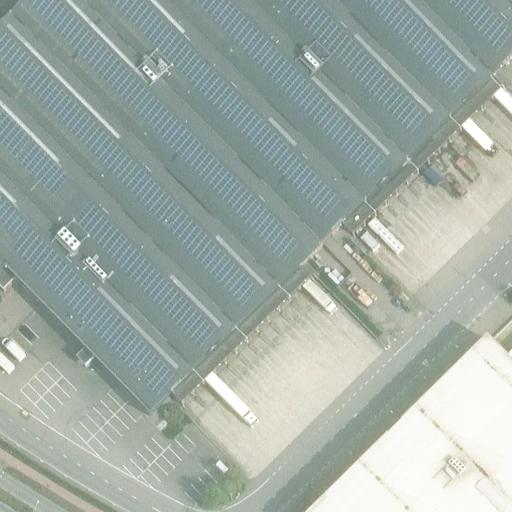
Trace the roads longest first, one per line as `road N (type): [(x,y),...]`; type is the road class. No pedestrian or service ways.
road 1 (unclassified): [(270,511),(511,263)]
road 2 (unclassified): [(0,408),(166,511)]
